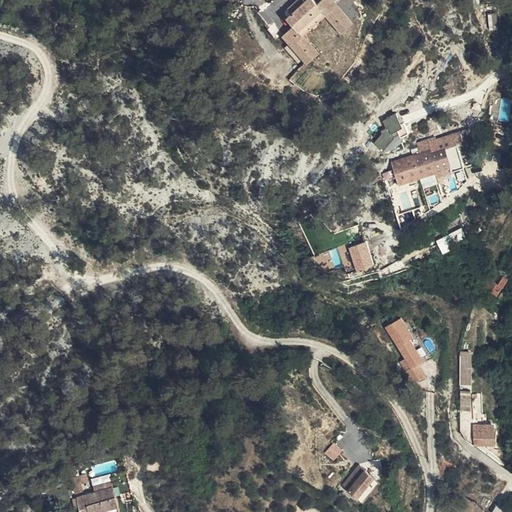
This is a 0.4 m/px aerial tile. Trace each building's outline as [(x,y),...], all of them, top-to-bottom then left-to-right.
[(339,18),(336,22),(344,28),(354,14),(331,0),(317,0),(313,6),(305,0),(287,26),(295,32),(287,44),(320,66),(328,53),(319,48),(317,51),(298,39),(321,5),(339,18)] [(324,13),(336,22),(339,18),(321,5),(298,39),(317,51),(319,48),(306,39),(324,13)] [(497,13),(487,14),(488,31),(498,30),(497,13)] [(375,138),(381,151),(408,138),(396,113),(382,120),(387,132),(375,138)] [(462,126),(466,132),(474,128),(471,122),(462,126)] [(465,133),(466,132),(462,126),(457,128),(464,138),(467,137),(465,133)] [(460,140),(464,138),(457,128),(436,137),(435,134),(416,141),(419,151),(391,162),(400,184),(436,167),(438,175),(468,162),(460,140)] [(435,241),(442,253),(467,240),(460,228),(435,241)] [(366,243),(349,249),(356,272),(373,266),(366,243)] [(491,280),(484,287),(489,292),(496,284),(491,280)] [(408,364),(414,360),(419,357),(404,336),(407,334),(393,314),(379,325),(408,364)] [(455,387),(465,387),(464,359),(455,359),(455,387)] [(410,381),(423,373),(414,360),(408,364),(402,369),(410,381)] [(471,429),(474,450),(492,447),(490,432),(480,433),(480,428),(471,429)] [(342,450),(334,443),(325,453),(334,461),(342,450)] [(357,499),(372,480),(361,469),(345,487),(357,499)] [(134,478),(132,470),(119,471),(120,478),(116,479),(116,482),(79,491),(84,511),(94,511),(95,511),(108,508),(109,511),(110,511),(123,509),(119,494),(134,489),(134,478)] [(90,473),(75,474),(78,488),(86,485),(85,479),(91,476),(90,473)]
